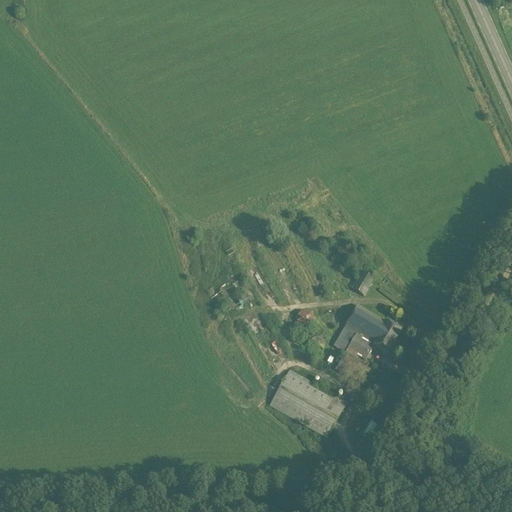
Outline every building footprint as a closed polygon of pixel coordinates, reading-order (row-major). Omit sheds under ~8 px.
[(364,297),(374,280),(360,271),(350,289),(364,297)] [(388,324),(358,307),(345,328),(356,335),(335,370),(358,384),(370,364),(366,361),(375,346),(374,346),(387,354),(401,331),(388,323),(388,324)] [(301,323),(314,327),(319,314),(305,309),(301,323)] [(327,440),(347,404),(289,372),(269,408),(327,440)] [(361,436),(372,442),(381,425),(371,419),(361,436)]
